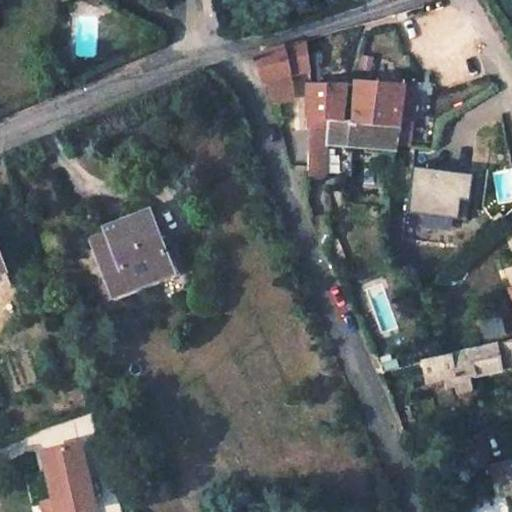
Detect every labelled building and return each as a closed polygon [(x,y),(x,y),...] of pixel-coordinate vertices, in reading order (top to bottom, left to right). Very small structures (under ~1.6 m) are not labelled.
[(372,23),(354,28),(353,43),(378,42),(374,31),(372,23)] [(292,102),(288,78),(309,73),(305,44),(302,46),(279,49),(253,57),(268,104),(292,102)] [(312,133),(309,146),(309,176),(324,177),(325,147),(398,150),(398,147),(404,89),(307,86),(308,132),(312,133)] [(415,90),(404,89),(398,147),(410,148),(415,90)] [(473,175),(414,169),(409,214),(457,219),(459,200),(470,198),(473,175)] [(104,235),(88,241),(107,291),(123,284),(126,291),(149,283),(146,276),(169,266),(149,212),(102,231),(104,235)] [(456,378),(461,394),(472,391),(468,375),(511,365),(511,341),(445,358),(424,364),(429,384),(456,378)] [(84,511),(92,510),(77,444),(39,452),(51,501),(40,504),(41,511),(84,511)] [(511,463),(492,466),(493,468),(495,497),(511,494),(511,463)]
